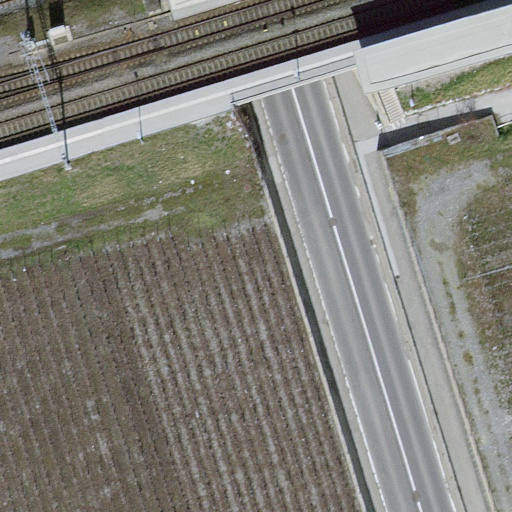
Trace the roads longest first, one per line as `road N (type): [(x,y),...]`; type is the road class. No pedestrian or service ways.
road 1 (tertiary): [(265,0),(422,511)]
road 2 (track): [(0,250),(151,209)]
